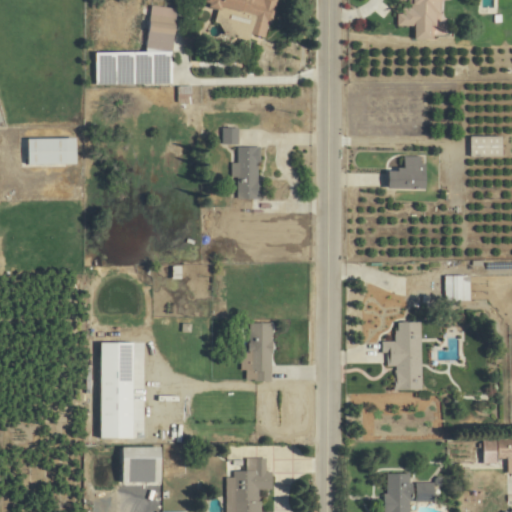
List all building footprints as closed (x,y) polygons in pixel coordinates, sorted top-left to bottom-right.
[(275,0),(207,0),(207,2),(255,16),(250,33),(264,37),(275,0)] [(430,38),(430,24),(435,24),(435,13),(438,13),(438,0),(410,0),(406,13),(395,12),(395,24),(413,25),(413,37),(430,38)] [(95,51),(95,83),(172,83),(172,6),(150,6),(150,21),(147,21),(147,51),(95,51)] [(220,143),(237,143),(237,127),(221,127),(220,143)] [(501,135),(468,136),(469,156),(502,155),(501,135)] [(20,138),(20,165),(75,164),(75,137),(20,138)] [(236,177),(235,198),(257,198),(258,146),(236,146),(235,162),(229,162),(229,177),(236,177)] [(388,188),(424,187),(423,155),(402,155),(403,168),(387,168),(388,188)] [(469,300),(469,275),(443,275),(443,300),(469,300)] [(420,389),(419,321),(394,321),(394,340),(381,341),(381,353),(385,353),(385,365),(393,365),(393,389),(420,389)] [(271,322),(248,322),(247,352),(239,351),(238,369),(244,370),(243,380),(270,380),(271,322)] [(133,342),(99,341),(98,437),(132,438),(133,342)] [(511,472),(511,438),(482,439),(483,463),(495,463),(495,458),(506,457),(506,473),(511,472)] [(225,511),(270,511),(271,511),(261,511),(259,511),(259,488),(271,488),(271,470),(265,471),(264,457),(246,457),(246,470),(231,470),(231,477),(224,477),(224,511),(226,511),(225,511)] [(382,473),(383,511),(410,511),(409,472),(382,473)] [(414,482),(414,500),(433,500),(433,482),(414,482)]
